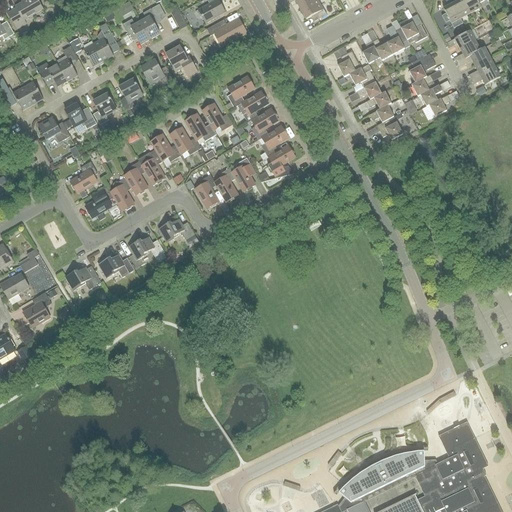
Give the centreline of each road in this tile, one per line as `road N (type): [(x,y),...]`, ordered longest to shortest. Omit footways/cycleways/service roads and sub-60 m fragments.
road 1 (unclassified): [(236,511),(225,487),(451,375),(427,321)]
road 2 (residential): [(56,197),(86,246),(177,195),(206,230),(318,168)]
road 3 (residential): [(208,71),(179,33),(17,128),(56,197)]
road 4 (unclassified): [(427,321),(341,155)]
road 5 (residential): [(399,0),(291,56)]
